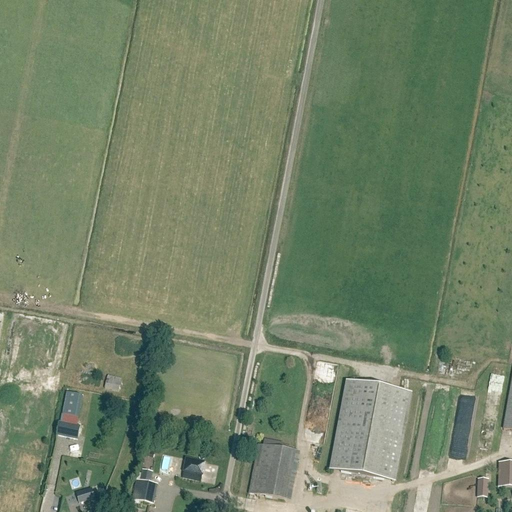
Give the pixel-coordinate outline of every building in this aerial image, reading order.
[(105,390),(119,393),(122,379),(108,376),(105,390)] [(511,379),(503,429),(511,430),(511,379)] [(394,482),(411,394),(348,382),(331,471),(394,482)] [(66,394),(63,416),(79,419),(83,396),(66,394)] [(77,441),(80,427),(59,423),(56,437),(77,441)] [(282,501),(292,452),(258,446),(249,495),(282,501)] [(205,462),(187,459),(184,472),(202,475),(205,462)] [(511,463),(499,464),(498,488),(511,488),(511,463)] [(132,501),(153,506),(158,485),(151,484),(153,473),(143,471),(140,482),(137,481),(132,501)] [(477,498),(488,498),(489,480),(477,480),(477,496),(477,498)] [(79,504),(94,499),(91,489),(76,494),(79,504)]
